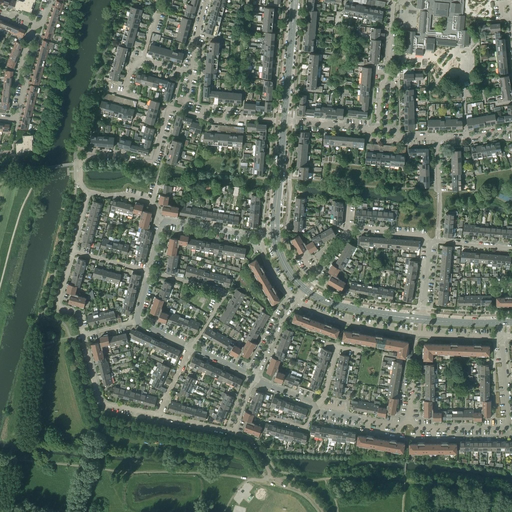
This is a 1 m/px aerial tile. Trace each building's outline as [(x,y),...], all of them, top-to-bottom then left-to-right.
[(11,0),(9,0),(8,7),(13,9),(16,2),(11,0)] [(16,0),(16,2),(13,9),(17,10),(18,9),(21,10),(21,9),(22,10),(22,9),(22,10),(23,10),(30,12),(33,5),(32,5),(33,2),(34,2),(34,0),(24,0),(25,0),(26,2),(26,3),(26,4),(24,5),(23,5),(23,4),(21,4),(21,2),(21,1),(20,1),(18,0),(16,0)] [(420,11),(419,25),(430,26),(431,14),(433,14),(433,16),(447,17),(448,14),(462,16),(462,13),(463,14),(463,13),(462,13),(463,4),(464,4),(463,4),(463,2),(464,2),(464,1),(463,1),(448,0),(417,0),(417,8),(423,9),(423,11),(420,11)] [(51,7),(51,8),(53,8),(54,7),(61,10),(63,3),(56,1),(54,6),(52,5),(51,7)] [(309,1),(308,11),(314,11),(314,7),(317,7),(317,5),(314,4),(315,1),(309,1)] [(188,4),(186,10),(195,12),(197,7),(191,5),(188,4)] [(49,12),(49,13),(51,14),(52,13),(59,16),(61,10),(54,7),(53,8),(52,12),(50,11),(49,12)] [(131,7),(130,12),(144,15),(144,14),(142,13),(143,10),(131,7)] [(211,11),(211,14),(222,17),(223,12),(209,9),(209,10),(211,11)] [(195,12),(186,10),(184,16),(193,18),(195,12)] [(47,18),(47,19),(49,20),(50,19),(57,22),(59,16),(52,13),(51,14),(50,18),(48,17),(47,18)] [(448,14),(447,17),(446,29),(444,31),(436,30),(434,45),(456,47),(456,43),(460,43),(459,48),(464,48),(464,45),(468,45),(469,37),(469,31),(463,30),(465,16),(464,16),(462,16),(448,14)] [(129,16),(128,21),(141,25),(142,23),(139,22),(140,19),(129,16)] [(182,17),(181,23),(190,25),(191,20),(182,17)] [(209,20),(208,23),(219,26),(220,21),(207,18),(206,20),(209,20)] [(45,24),(45,25),(47,26),(48,25),(55,28),(57,22),(50,19),(49,20),(48,24),(46,23),(45,24)] [(7,23),(4,31),(10,33),(13,26),(7,23)] [(43,30),(43,31),(45,32),(46,31),(53,34),(55,28),(48,25),(47,26),(46,30),(44,29),(43,30)] [(430,26),(419,25),(418,33),(420,33),(420,36),(415,36),(415,32),(406,31),(405,35),(407,35),(406,42),(405,42),(405,46),(406,46),(405,49),(404,49),(404,53),(412,54),(412,52),(415,53),(415,55),(423,56),(423,47),(425,48),(425,50),(431,50),(431,53),(434,53),(434,45),(436,30),(430,30),(430,26)] [(13,26),(10,33),(16,35),(19,28),(13,26)] [(126,26),(125,30),(139,34),(139,33),(139,32),(137,31),(137,29),(126,26)] [(218,31),(204,27),(204,29),(206,30),(206,33),(217,36),(218,31)] [(19,28),(16,35),(22,38),(25,31),(19,28)] [(371,28),(370,39),(380,40),(380,36),(385,36),(385,33),(383,33),(380,33),(381,28),(371,28)] [(42,35),(41,37),(44,38),(44,37),(51,40),(53,34),(46,31),(45,32),(44,36),(42,35)] [(187,36),(178,34),(176,40),(185,42),(187,36)] [(124,35),(123,40),(136,43),(137,42),(137,41),(134,41),(135,38),(124,35)] [(204,52),(204,53),(218,54),(219,42),(220,40),(213,39),(213,42),(210,42),(210,46),(208,46),(207,50),(209,50),(209,53),(204,52)] [(371,40),(370,51),(380,52),(380,47),(382,48),(383,43),(380,43),(381,40),(380,40),(370,39),(370,40),(371,40)] [(38,46),(38,47),(41,48),(41,47),(48,49),(52,50),(54,43),(50,42),(43,40),(41,46),(39,45),(38,46)] [(15,42),(13,48),(20,50),(23,44),(15,42)] [(119,45),(116,56),(113,67),(112,67),(109,78),(118,81),(119,77),(124,78),(124,75),(120,74),(121,70),(122,70),(123,66),(125,67),(127,63),(124,62),(126,55),(128,56),(129,52),(127,51),(128,48),(119,45)] [(151,57),(153,58),(156,46),(151,45),(148,54),(152,55),(151,57)] [(156,56),(159,57),(162,48),(156,46),(153,58),(155,58),(156,56)] [(37,52),(37,53),(39,54),(39,53),(47,55),(48,49),(41,47),(41,48),(39,52),(37,51),(37,52)] [(13,48),(11,54),(18,56),(20,50),(13,48)] [(167,59),(170,60),(173,51),(167,49),(164,61),(166,61),(167,59)] [(380,52),(370,51),(369,62),(367,62),(367,59),(363,59),(363,65),(375,66),(376,63),(379,63),(379,59),(381,59),(382,55),(380,54),(380,55),(379,55),(380,52)] [(178,52),(175,64),(177,64),(178,62),(182,63),(184,54),(178,52)] [(35,58),(35,59),(37,60),(37,59),(45,61),(47,55),(39,53),(39,54),(38,58),(35,57),(35,58)] [(11,54),(8,60),(16,62),(18,56),(11,54)] [(33,64),(33,65),(36,66),(36,65),(43,67),(45,61),(37,59),(37,60),(36,64),(34,63),(33,64)] [(16,62),(8,60),(6,66),(13,68),(16,62)] [(32,70),(32,71),(34,72),(34,71),(42,73),(43,67),(36,65),(36,66),(34,70),(32,69),(32,70)] [(30,77),(30,78),(32,78),(32,77),(40,79),(42,73),(34,71),(34,72),(33,76),(30,75),(30,77)] [(135,82),(141,83),(144,72),(142,71),(141,74),(137,73),(135,82)] [(146,85),(152,86),(155,75),(153,74),(152,77),(149,76),(146,85)] [(423,74),(414,74),(414,80),(416,80),(417,83),(419,83),(419,80),(423,80),(423,79),(423,76),(423,74)] [(499,77),(501,88),(510,86),(510,83),(511,82),(511,78),(509,79),(509,75),(499,77)] [(29,82),(28,84),(31,84),(31,83),(38,85),(40,79),(32,77),(32,78),(31,82),(29,82)] [(158,85),(167,87),(169,81),(160,79),(158,85)] [(167,87),(166,91),(172,92),(175,83),(169,81),(167,87)] [(316,83),(305,82),(305,85),(307,85),(307,88),(304,88),(303,91),(322,92),(322,87),(319,87),(319,89),(316,89),(316,83)] [(26,91),(26,92),(29,93),(29,92),(36,93),(38,87),(30,85),(29,91),(27,90),(26,91)] [(506,99),(509,99),(511,98),(511,96),(511,94),(511,93),(511,89),(511,90),(510,86),(501,88),(503,100),(506,99)] [(172,92),(166,91),(164,100),(170,102),(172,92)] [(300,95),(300,104),(306,105),(306,102),(309,103),(309,100),(306,100),(306,95),(300,95)] [(103,113),(108,115),(112,101),(110,101),(110,100),(109,103),(106,102),(103,113)] [(151,100),(149,105),(161,109),(161,107),(159,106),(160,102),(151,100)] [(362,102),(362,111),(368,112),(368,102),(359,101),(359,102),(362,102)] [(113,116),(118,117),(121,103),(120,103),(119,103),(119,105),(116,105),(113,116)] [(130,106),(127,119),(132,121),(135,110),(132,109),(132,106),(133,103),(130,103),(129,106),(130,106)] [(122,118),(127,119),(130,106),(129,106),(129,105),(128,108),(125,107),(122,118)] [(149,105),(148,111),(157,114),(158,110),(160,111),(161,109),(149,105)] [(148,111),(146,117),(158,120),(158,118),(156,117),(157,114),(148,111)] [(177,115),(175,124),(181,126),(182,122),(183,116),(177,115)] [(192,119),(183,116),(182,122),(191,125),(191,121),(192,119)] [(158,120),(146,117),(145,122),(154,125),(155,121),(157,122),(158,120)] [(195,122),(191,121),(191,125),(189,131),(195,132),(198,120),(196,120),(195,122)] [(199,121),(198,120),(195,132),(200,134),(203,124),(199,123),(199,121)] [(18,127),(17,129),(20,129),(28,130),(29,124),(21,122),(21,123),(20,127),(18,127)] [(181,126),(175,124),(172,134),(178,135),(179,131),(181,132),(182,130),(180,129),(181,126)] [(146,127),(144,132),(156,135),(156,134),(154,133),(155,129),(146,127)] [(203,144),(209,144),(210,130),(208,130),(208,133),(204,132),(204,134),(202,134),(200,142),(204,142),(203,144)] [(20,143),(15,143),(16,153),(20,153),(20,151),(23,151),(23,153),(24,153),(24,151),(24,150),(25,150),(26,150),(28,150),(33,150),(33,143),(33,142),(31,142),(31,139),(32,139),(32,135),(22,135),(22,140),(23,140),(24,140),(25,142),(25,143),(25,144),(24,145),(23,145),(22,145),(20,144),(20,143)] [(171,148),(170,151),(179,154),(182,142),(184,143),(184,145),(187,146),(189,141),(177,137),(176,140),(173,139),(172,144),(170,143),(169,147),(171,148)] [(141,144),(140,147),(149,150),(152,140),(146,139),(144,145),(141,144)] [(125,149),(129,150),(130,144),(131,145),(132,141),(126,140),(122,151),(125,152),(125,149)] [(496,140),(494,141),(496,155),(501,154),(502,157),(505,156),(502,148),(501,148),(500,142),(497,143),(496,140)] [(129,150),(138,153),(140,147),(131,145),(130,144),(129,150)] [(140,147),(138,153),(148,155),(149,150),(140,147)] [(451,151),(451,156),(461,156),(461,153),(464,152),(464,150),(463,147),(452,148),(452,151),(451,151)] [(179,154),(170,151),(169,155),(167,154),(166,158),(168,159),(167,162),(176,164),(179,154)] [(171,197),(163,195),(160,195),(159,203),(164,204),(162,214),(178,216),(179,208),(171,206),(171,205),(170,205),(168,204),(169,197),(171,197)] [(135,206),(132,214),(133,215),(134,212),(141,214),(141,216),(140,218),(141,218),(139,226),(148,228),(152,213),(142,210),(144,206),(143,206),(135,203),(135,206)] [(388,211),(388,220),(393,221),(393,220),(396,220),(396,219),(397,210),(394,210),(392,210),(392,212),(388,211)] [(331,228),(327,230),(332,238),(336,235),(335,234),(337,233),(335,230),(334,231),(331,228)] [(327,230),(323,232),(328,240),(332,238),(327,230)] [(323,232),(320,234),(324,242),(328,240),(323,232)] [(320,234),(316,237),(320,244),(324,242),(320,234)] [(167,254),(170,254),(179,256),(179,255),(176,255),(178,247),(179,247),(179,246),(179,244),(187,245),(187,247),(189,239),(189,236),(181,235),(180,240),(173,238),(170,238),(167,254)] [(306,250),(302,243),(303,242),(299,235),(291,240),(299,254),(306,250)] [(311,239),(313,241),(316,247),(320,244),(316,237),(311,239)] [(91,243),(83,240),(81,246),(81,247),(90,249),(90,248),(91,243)] [(318,249),(316,247),(313,241),(306,245),(305,243),(305,244),(308,248),(310,253),(318,249)] [(348,242),(346,246),(353,251),(356,247),(348,242)] [(346,246),(343,250),(351,255),(353,251),(346,246)] [(343,250),(341,254),(349,258),(351,255),(343,250)] [(341,254),(339,258),(347,262),(349,258),(341,254)] [(339,258),(337,262),(344,266),(347,262),(339,258)] [(250,263),(252,267),(254,270),(262,284),(269,297),(271,301),(273,304),(280,300),(278,297),(276,293),(274,294),(271,288),(272,287),(270,284),(272,283),(267,275),(266,276),(264,273),(263,274),(259,267),(260,267),(260,266),(258,263),(256,259),(250,263)] [(337,262),(334,266),(340,269),(342,271),(344,266),(337,262)] [(340,269),(334,266),(332,264),(328,272),(333,274),(332,274),(337,277),(336,276),(340,269)] [(185,276),(190,277),(193,268),(187,266),(185,276)] [(171,275),(172,275),(174,275),(178,276),(179,269),(176,269),(167,267),(167,272),(166,274),(171,275)] [(190,277),(196,279),(199,269),(193,268),(190,277)] [(196,279),(202,280),(204,271),(199,269),(196,279)] [(132,273),(131,277),(140,280),(141,275),(136,274),(137,272),(133,271),(132,273)] [(202,280),(207,282),(210,272),(204,271),(202,280)] [(207,282),(213,283),(215,274),(210,272),(207,282)] [(213,283),(218,285),(221,275),(215,274),(213,283)] [(327,283),(341,291),(346,283),(339,279),(338,277),(337,277),(332,274),(331,276),(327,283)] [(226,277),(224,286),(229,288),(231,282),(232,279),(232,278),(226,277)] [(80,287),(71,284),(69,284),(67,292),(71,293),(69,303),(84,307),(87,298),(78,296),(79,295),(77,295),(75,294),(77,287),(80,287)] [(237,290),(234,295),(242,300),(245,295),(237,290)] [(234,295),(231,300),(240,304),(242,300),(234,295)] [(511,305),(511,297),(511,299),(505,299),(505,297),(501,297),(501,296),(496,296),(496,305),(511,305)] [(166,323),(167,321),(170,312),(169,312),(168,314),(161,312),(162,310),(162,308),(161,308),(164,301),(166,301),(158,298),(156,297),(150,312),(153,313),(160,316),(158,320),(166,323)] [(231,300),(228,305),(237,309),(240,304),(231,300)] [(228,305),(225,310),(234,314),(237,309),(228,305)] [(262,311),(260,315),(267,319),(270,315),(265,313),(266,311),(263,309),(262,311)] [(225,310),(222,315),(231,319),(234,314),(225,310)] [(167,321),(172,323),(175,314),(170,312),(167,321)] [(303,316),(302,316),(295,313),(292,321),(337,337),(339,330),(332,327),(331,328),(324,326),(325,324),(321,323),(322,321),(314,318),(313,320),(310,319),(309,320),(302,318),(303,316)] [(172,323),(177,324),(180,316),(175,314),(172,323)] [(231,319),(222,315),(219,320),(228,325),(231,319)] [(260,315),(257,319),(265,323),(267,319),(260,315)] [(177,324),(182,326),(185,318),(180,316),(177,324)] [(182,326),(187,328),(190,320),(185,318),(182,326)] [(257,319),(255,323),(263,327),(265,323),(257,319)] [(187,328),(192,330),(195,321),(190,320),(187,328)] [(195,321),(192,330),(197,332),(198,330),(199,331),(200,328),(199,328),(200,323),(195,321)] [(253,321),(251,325),(253,327),(261,331),(263,327),(255,323),(253,321)] [(203,334),(208,337),(212,329),(207,327),(203,334)] [(253,327),(251,330),(258,335),(261,331),(253,327)] [(208,337),(212,340),(217,332),(212,329),(208,337)] [(131,338),(136,340),(140,332),(135,330),(135,331),(133,330),(131,330),(129,335),(132,337),(131,338)] [(251,330),(248,334),(256,339),(258,335),(251,330)] [(372,334),(368,333),(364,333),(363,334),(359,333),(359,335),(352,334),(352,332),(344,331),(342,340),(397,349),(398,349),(397,357),(406,358),(408,342),(401,341),(398,341),(399,340),(383,338),(382,339),(375,338),(376,336),(371,336),(372,334)] [(212,340),(217,343),(221,335),(217,332),(212,340)] [(248,334),(246,338),(254,343),(256,339),(248,334)] [(95,360),(98,359),(106,357),(104,357),(102,350),(103,349),(103,348),(102,346),(110,344),(110,346),(111,346),(109,338),(108,335),(100,337),(101,342),(95,344),(91,344),(95,360)] [(217,343),(222,345),(226,338),(221,335),(217,343)] [(222,345),(226,348),(231,340),(226,338),(222,345)] [(235,343),(231,351),(230,353),(237,357),(239,353),(245,356),(248,358),(256,344),(254,343),(246,338),(246,339),(248,340),(244,346),(243,346),(243,347),(242,347),(241,349),(235,345),(236,343),(235,343)] [(226,348),(231,351),(235,343),(231,340),(226,348)] [(432,344),(427,344),(424,344),(424,360),(433,360),(433,353),(489,355),(490,346),(481,346),(481,347),(474,347),(474,345),(470,345),(470,344),(462,343),(462,345),(458,345),(457,346),(450,346),(450,345),(434,344),(434,345),(432,344)] [(319,352),(321,353),(330,356),(331,352),(323,349),(321,348),(319,352)] [(176,349),(172,357),(171,360),(175,362),(177,359),(180,351),(176,349)] [(282,383),(283,381),(286,372),(285,372),(285,374),(277,372),(278,370),(278,368),(280,361),(283,361),(274,358),(272,357),(266,372),(276,376),(274,380),(282,383)] [(161,364),(159,368),(168,372),(170,367),(161,364)] [(208,373),(210,375),(214,366),(210,364),(206,373),(205,374),(207,375),(208,373)] [(218,378),(217,381),(221,383),(222,380),(224,376),(226,372),(222,370),(219,376),(218,378)] [(288,382),(293,384),(296,376),(291,374),(288,382)] [(151,379),(154,380),(162,384),(164,380),(156,376),(153,375),(152,376),(151,379)] [(188,376),(186,380),(194,384),(196,380),(188,376)] [(296,376),(293,384),(298,386),(301,378),(296,376)] [(111,378),(103,380),(104,385),(105,385),(106,387),(109,386),(108,384),(113,383),(111,378)] [(162,384),(154,380),(151,379),(149,383),(152,384),(156,386),(155,388),(158,389),(159,387),(160,388),(162,384)] [(186,380),(184,384),(192,388),(195,389),(197,385),(194,384),(186,380)] [(319,386),(311,383),(309,387),(313,389),(313,391),(315,392),(317,393),(319,386)] [(120,388),(118,397),(123,398),(125,389),(126,386),(121,384),(120,388)] [(184,384),(182,388),(190,392),(192,388),(184,384)] [(256,391),(254,395),(262,398),(265,399),(267,395),(264,394),(260,392),(260,390),(258,389),(257,391),(256,391)] [(221,397),(224,398),(232,402),(234,397),(223,392),(221,397)] [(379,405),(377,414),(377,415),(385,416),(386,412),(389,413),(395,414),(397,398),(396,398),(387,397),(390,397),(388,405),(387,406),(387,407),(387,409),(379,407),(379,405)] [(441,420),(441,419),(441,410),(441,413),(433,413),(433,411),(433,410),(432,409),(432,401),(434,401),(425,401),(424,401),(424,417),(430,417),(430,416),(433,416),(433,420),(441,420)] [(473,410),(473,419),(473,420),(481,420),(481,416),(484,416),(484,417),(490,417),(490,401),(489,401),(480,401),(483,401),(483,409),(481,410),(481,411),(481,413),(474,413),(474,410),(473,410)] [(222,402),(220,406),(228,410),(230,406),(222,402)] [(202,410),(200,419),(205,420),(206,419),(208,419),(209,416),(207,416),(207,415),(208,411),(202,410)] [(244,430),(254,434),(257,425),(255,424),(254,423),(253,422),(253,423),(251,422),(254,415),(256,416),(256,415),(248,412),(246,411),(243,419),(247,421),(247,423),(246,423),(244,430)] [(224,418),(216,414),(214,413),(212,417),(214,418),(223,422),(224,418)] [(266,433),(270,434),(273,425),(268,424),(266,424),(266,425),(264,432),(266,433)] [(257,425),(254,434),(259,435),(262,427),(257,425)] [(365,445),(379,448),(395,451),(403,452),(405,443),(397,442),(396,442),(396,443),(396,444),(389,442),(389,441),(385,440),(386,438),(382,438),(378,437),(377,439),(373,438),(373,439),(366,438),(366,437),(358,435),(357,444),(365,445)] [(409,444),(409,452),(409,453),(457,453),(457,444),(448,444),(448,445),(441,445),(441,444),(437,444),(437,442),(433,442),(429,442),(429,444),(425,444),(425,445),(418,445),(418,444),(409,444)]
